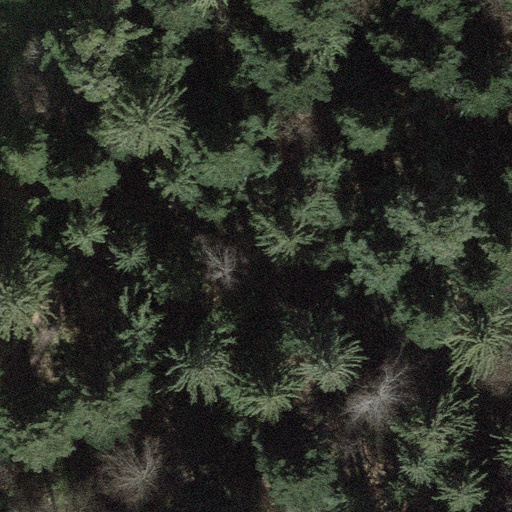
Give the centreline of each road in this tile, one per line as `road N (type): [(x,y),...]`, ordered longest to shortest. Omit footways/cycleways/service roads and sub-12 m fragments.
road 1 (track): [(0,391),(174,88),(238,0)]
road 2 (track): [(120,511),(511,324)]
